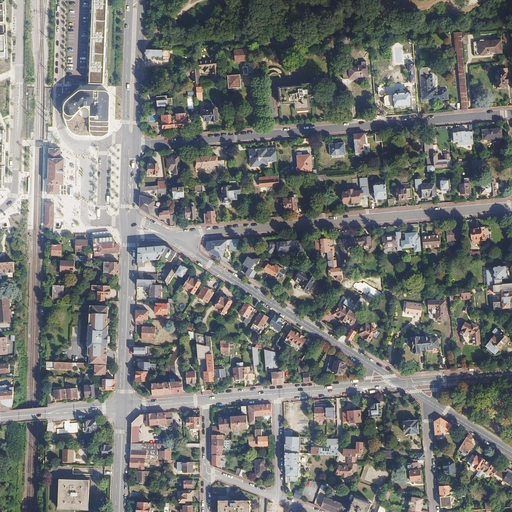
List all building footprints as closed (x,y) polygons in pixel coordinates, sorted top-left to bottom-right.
[(107,0),(93,0),(90,84),(104,84),(107,0)] [(500,40),(478,41),(479,54),(490,53),(490,51),(493,51),(493,53),(500,53),(500,40)] [(462,48),(457,48),(461,95),(466,94),(462,48)] [(155,50),(146,49),(146,57),(154,58),(163,58),(164,51),(155,50)] [(251,49),(235,50),(235,61),(247,61),(247,54),(251,53),(251,49)] [(212,61),(199,62),(199,69),(206,69),(206,72),(210,72),(210,69),(212,69),(213,82),(218,82),(217,61),(214,61),(212,61)] [(361,66),(349,67),(350,79),(368,77),(367,61),(361,62),(361,66)] [(254,66),(243,67),(243,75),(254,74),(254,66)] [(420,77),(421,77),(423,101),(427,100),(427,99),(431,99),(435,98),(436,101),(448,100),(447,91),(445,91),(445,90),(441,90),(441,91),(437,92),(437,91),(436,89),(432,90),(431,76),(428,76),(427,68),(421,69),(419,71),(420,77)] [(240,75),(228,76),(229,87),(241,87),(240,75)] [(502,80),(496,80),(497,90),(507,89),(507,83),(508,83),(508,75),(501,76),(502,80)] [(303,87),(281,89),(282,103),(296,102),(297,110),(310,109),(309,96),(318,95),(317,83),(303,84),(303,87)] [(107,91),(105,90),(104,90),(82,90),(79,92),(75,95),(68,100),(66,103),(64,107),(64,112),(64,115),(64,118),(65,120),(65,122),(67,127),(68,129),(69,131),(71,133),(74,134),(77,136),(93,136),(102,137),(104,136),(107,134),(109,133),(110,130),(111,97),(110,95),(109,93),(107,91)] [(386,96),(385,98),(385,106),(387,107),(394,107),(394,108),(400,107),(402,109),(404,109),(407,106),(412,106),(411,93),(393,95),(393,96),(386,96)] [(210,110),(204,110),(205,120),(211,120),(218,120),(217,109),(210,109),(210,110)] [(177,116),(174,117),(175,127),(187,126),(186,114),(177,115),(177,116)] [(171,115),(162,116),(163,128),(175,127),(174,117),(171,117),(171,115)] [(501,129),(483,130),(484,140),(502,139),(501,129)] [(456,134),(450,134),(451,142),(457,142),(457,143),(466,142),(466,141),(473,140),(473,138),(472,132),(465,133),(465,132),(456,133),(456,134)] [(365,133),(354,134),(355,154),(356,156),(362,155),(361,144),(366,144),(365,133)] [(432,134),(425,135),(427,153),(433,153),(432,134)] [(344,143),(329,145),(330,156),(345,155),(344,143)] [(254,154),(250,154),(251,159),(252,168),(260,167),(266,166),(265,162),(268,162),(277,161),(276,148),(253,150),(254,154)] [(49,149),(48,194),(54,194),(59,194),(60,185),(64,185),(64,159),(60,159),(61,149),(52,149),(49,149)] [(310,149),(297,150),(299,173),(312,171),(310,149)] [(434,160),(434,165),(435,168),(450,167),(449,155),(445,155),(446,162),(438,163),(437,154),(433,154),(434,160)] [(201,158),(196,158),(196,168),(202,167),(202,169),(214,167),(213,166),(219,166),(219,168),(226,168),(225,160),(218,161),(218,156),(213,157),(212,156),(208,156),(205,156),(201,157),(201,158)] [(174,160),(167,160),(168,171),(174,170),(174,176),(180,175),(179,157),(174,157),(174,160)] [(474,161),(472,161),(472,168),(483,167),(483,160),(474,161)] [(159,165),(149,165),(149,174),(159,175),(159,165)] [(279,176),(253,178),(254,182),(254,188),(279,186),(279,185),(279,180),(279,176)] [(349,193),(344,193),(345,204),(360,204),(360,198),(369,197),(369,193),(368,178),(360,179),(361,189),(362,189),(362,192),(354,193),(354,191),(349,191),(349,193)] [(416,188),(419,188),(419,197),(425,197),(425,196),(430,196),(430,197),(436,196),(435,184),(422,185),(421,179),(415,180),(416,188)] [(460,194),(470,193),(470,184),(469,179),(464,179),(465,184),(460,184),(460,194)] [(449,180),(439,180),(440,190),(450,190),(449,180)] [(230,187),(223,187),(224,194),(222,194),(223,203),(231,202),(231,200),(237,199),(237,194),(240,194),(239,187),(236,187),(236,181),(230,181),(230,187)] [(482,189),(481,190),(481,195),(486,194),(486,193),(491,193),(491,196),(497,195),(496,182),(489,183),(481,184),(482,189)] [(374,193),(369,193),(369,197),(370,207),(375,206),(374,200),(387,199),(386,185),(373,186),(374,193)] [(167,189),(168,193),(168,196),(173,196),(173,200),(180,199),(180,198),(185,197),(184,187),(167,189)] [(406,189),(396,190),(397,200),(402,200),(402,199),(407,199),(406,189)] [(144,197),(140,196),(140,209),(158,220),(158,213),(157,213),(158,209),(153,207),(156,199),(144,195),(144,197)] [(296,198),(284,199),(285,209),(291,209),(291,210),(297,210),(296,198)] [(188,208),(186,208),(187,219),(189,219),(189,221),(195,220),(193,206),(188,206),(188,208)] [(209,208),(204,209),(205,223),(215,222),(214,211),(209,211),(209,208)] [(479,229),(471,230),(472,240),(474,240),(474,242),(480,242),(479,240),(480,240),(480,241),(486,241),(487,239),(486,229),(485,228),(479,228),(479,229)] [(462,229),(446,230),(447,241),(462,240),(462,229)] [(109,231),(93,233),(95,255),(101,255),(100,254),(119,252),(120,247),(113,237),(110,237),(109,231)] [(406,241),(401,242),(402,248),(415,247),(415,252),(421,251),(419,233),(406,234),(406,241)] [(440,235),(423,236),(424,248),(441,246),(440,235)] [(347,240),(340,241),(342,259),(346,259),(345,253),(348,253),(349,253),(351,251),(351,249),(356,248),(355,246),(361,246),(361,248),(363,250),(369,250),(369,252),(376,251),(375,238),(371,238),(371,237),(364,237),(355,238),(355,237),(353,236),(351,236),(350,238),(350,239),(347,239),(347,240)] [(396,237),(383,238),(384,248),(397,247),(396,237)] [(239,239),(231,240),(229,247),(237,249),(239,239)] [(332,239),(317,240),(318,249),(323,248),(323,253),(327,253),(326,245),(331,245),(331,243),(333,243),(332,239)] [(87,240),(76,240),(76,251),(81,251),(81,246),(87,246),(87,240)] [(229,240),(207,242),(205,249),(223,260),(227,244),(229,244),(229,240)] [(276,246),(279,246),(279,252),(282,252),(286,255),(289,250),(297,250),(304,254),(307,250),(305,249),(307,246),(301,240),(300,241),(299,242),(298,240),(272,243),(271,245),(271,247),(268,251),(272,254),(276,249),(276,246)] [(58,245),(53,245),(52,255),(62,255),(62,246),(58,246),(58,245)] [(165,245),(138,248),(138,267),(144,266),(144,261),(158,260),(160,256),(166,247),(165,245)] [(176,253),(166,247),(160,256),(170,262),(176,253)] [(253,271),(256,267),(261,258),(252,259),(247,256),(242,265),(249,269),(253,271)] [(336,265),(329,265),(330,274),(332,274),(332,276),(342,282),(343,279),(342,260),(337,260),(338,267),(336,267),(336,265)] [(14,262),(0,263),(0,271),(6,271),(6,273),(15,272),(14,262)] [(119,263),(110,262),(110,273),(119,274),(119,263)] [(274,268),(268,265),(264,271),(272,276),(272,274),(276,277),(276,276),(284,264),(277,263),(274,268)] [(286,265),(284,264),(276,276),(281,279),(286,270),(284,269),(286,267),(285,267),(286,265)] [(183,267),(180,265),(175,274),(183,278),(188,269),(184,266),(183,267)] [(256,267),(253,271),(250,277),(253,279),(259,269),(256,267)] [(494,270),(487,271),(488,286),(503,284),(502,279),(507,278),(507,272),(508,270),(507,268),(506,267),(494,267),(494,270)] [(298,277),(299,277),(296,283),(303,287),(303,288),(309,291),(316,279),(310,276),(301,271),(298,277)] [(173,276),(169,274),(165,281),(167,286),(173,276)] [(196,281),(190,277),(184,287),(194,294),(201,283),(200,283),(201,282),(198,279),(197,280),(196,280),(196,281)] [(511,283),(503,284),(488,286),(489,294),(493,294),(494,310),(504,309),(504,308),(508,308),(508,309),(510,309),(511,310),(511,309),(511,283)] [(109,295),(110,286),(106,286),(99,286),(92,285),(92,290),(98,290),(98,300),(105,300),(105,294),(109,295)] [(64,286),(54,286),(53,299),(63,299),(64,286)] [(151,291),(150,290),(150,298),(161,298),(161,286),(152,286),(151,291)] [(214,293),(205,287),(199,296),(208,302),(214,293)] [(362,290),(362,294),(355,305),(359,307),(358,309),(359,311),(359,310),(361,307),(370,312),(384,289),(362,290)] [(222,298),(215,308),(225,314),(232,303),(227,300),(228,298),(224,295),(222,298)] [(0,320),(1,323),(12,322),(10,297),(0,297),(0,320)] [(335,311),(332,313),(332,315),(333,316),(336,316),(346,322),(346,321),(349,323),(350,320),(354,323),(358,316),(356,315),(359,311),(358,309),(359,307),(355,305),(346,300),(343,305),(339,306),(336,311),(335,311)] [(423,305),(407,303),(405,314),(415,315),(415,316),(421,316),(423,305)] [(157,307),(156,307),(156,315),(162,315),(162,317),(164,317),(164,315),(168,315),(168,308),(170,308),(170,304),(168,304),(167,305),(157,305),(157,307)] [(256,310),(245,304),(240,313),(250,319),(256,310)] [(427,312),(431,312),(432,318),(436,318),(436,324),(446,324),(445,309),(440,309),(440,304),(427,305),(427,312)] [(107,326),(108,306),(93,306),(90,305),(89,314),(89,321),(90,322),(90,327),(89,327),(88,345),(90,345),(90,349),(88,349),(88,356),(89,356),(89,364),(106,364),(107,343),(108,343),(109,336),(108,336),(108,326),(107,326)] [(136,310),(136,319),(149,320),(150,310),(136,310)] [(272,320),(260,312),(253,323),(262,329),(265,323),(269,325),(272,320)] [(275,315),(272,320),(269,325),(275,328),(274,329),(279,332),(283,325),(281,323),(283,320),(275,315)] [(462,327),(464,328),(461,332),(466,337),(469,333),(472,335),(473,345),(481,345),(479,330),(478,329),(479,327),(474,322),(472,324),(467,320),(462,327)] [(361,331),(362,331),(360,334),(363,336),(363,337),(370,341),(377,330),(366,324),(364,328),(363,327),(361,331)] [(156,328),(143,327),(142,340),(156,340),(156,328)] [(493,336),(494,337),(486,347),(495,355),(499,350),(500,350),(509,339),(502,333),(502,334),(496,329),(493,332),(495,334),(493,336)] [(346,337),(352,341),(357,333),(352,330),(346,337)] [(295,332),(292,331),(287,338),(302,347),(306,340),(303,338),(304,337),(295,331),(295,332)] [(192,332),(188,332),(189,340),(196,340),(196,333),(192,332)] [(196,333),(196,340),(198,359),(207,358),(213,358),(211,337),(196,333)] [(419,337),(413,338),(414,352),(421,352),(421,351),(424,350),(422,338),(419,338),(419,337)] [(431,337),(422,338),(424,350),(432,350),(432,348),(439,347),(438,339),(431,339),(431,337)] [(177,348),(168,360),(169,369),(169,373),(170,380),(173,380),(173,377),(176,377),(175,362),(179,357),(183,356),(182,341),(177,348)] [(225,341),(218,341),(220,355),(226,354),(226,353),(230,352),(229,349),(229,343),(225,343),(225,341)] [(267,345),(258,343),(254,348),(257,348),(265,350),(270,352),(274,345),(268,344),(267,345)] [(145,347),(135,347),(135,356),(145,356),(145,347)] [(270,352),(265,350),(266,371),(270,370),(270,372),(272,372),(272,373),(275,372),(275,369),(279,369),(278,353),(274,353),(270,352)] [(330,363),(329,363),(327,372),(333,374),(333,372),(343,374),(346,364),(343,363),(343,361),(338,358),(332,357),(330,363)] [(213,358),(207,358),(208,372),(203,372),(204,382),(215,381),(213,362),(213,358)] [(150,363),(140,362),(139,370),(150,371),(150,363)] [(9,364),(1,365),(1,373),(10,373),(9,364)] [(106,366),(95,366),(95,375),(106,375),(106,366)] [(224,367),(215,368),(216,378),(225,377),(224,367)] [(252,367),(244,368),(245,379),(245,380),(255,380),(255,375),(253,375),(252,367)] [(244,368),(234,368),(235,379),(245,379),(244,368)] [(148,373),(137,372),(137,383),(148,382),(148,373)] [(195,372),(187,373),(188,382),(192,381),(192,383),(196,382),(195,372)] [(275,372),(272,373),(273,385),(284,384),(283,372),(275,372)] [(102,383),(104,383),(104,389),(115,389),(115,379),(102,379),(102,383)] [(182,382),(170,383),(171,394),(183,393),(182,382)] [(160,384),(152,384),(153,395),(171,394),(170,383),(163,384),(160,385),(160,384)] [(10,385),(0,386),(0,399),(1,399),(1,403),(3,406),(5,407),(12,407),(13,404),(14,387),(10,387),(10,385)] [(94,385),(85,386),(86,398),(95,397),(94,385)] [(66,389),(55,390),(56,400),(67,399),(66,389)] [(77,389),(66,389),(67,399),(77,398),(77,389)] [(372,407),(369,407),(370,417),(382,416),(381,403),(375,403),(375,404),(372,404),(372,407)] [(272,404),(254,405),(255,416),(272,416),(272,404)] [(314,408),(315,411),(315,419),(326,419),(326,418),(326,407),(314,408)] [(334,407),(326,407),(326,418),(335,418),(334,407)] [(361,410),(349,411),(350,423),(362,422),(361,410)] [(166,413),(158,414),(159,425),(167,424),(166,413)] [(140,415),(132,424),(131,459),(139,459),(160,460),(160,452),(161,452),(160,444),(159,425),(158,414),(147,414),(148,419),(144,420),(143,415),(140,415)] [(231,417),(219,418),(220,431),(221,431),(232,430),(248,429),(247,416),(231,417)] [(200,418),(187,418),(187,426),(190,426),(190,429),(200,429),(200,418)] [(436,420),(434,421),(435,435),(442,435),(442,432),(449,432),(453,425),(441,418),(436,420)] [(84,427),(84,432),(88,431),(88,432),(93,432),(93,430),(96,430),(95,427),(97,427),(96,421),(84,422),(84,427)] [(418,421),(404,422),(406,434),(419,433),(418,421)] [(218,427),(213,427),(213,440),(223,440),(233,440),(233,436),(225,436),(225,439),(222,439),(222,435),(221,435),(221,431),(220,431),(218,431),(218,427)] [(289,435),(285,435),(285,466),(298,467),(299,454),(305,454),(311,454),(311,447),(311,438),(289,436),(289,435)] [(473,437),(469,435),(460,449),(468,454),(473,446),(469,443),(473,437)] [(268,437),(259,438),(259,446),(268,446),(268,437)] [(357,450),(344,450),(344,456),(349,456),(357,457),(357,454),(363,454),(363,442),(357,442),(357,450)] [(221,445),(212,445),(212,455),(221,456),(221,445)] [(112,447),(100,447),(99,455),(107,455),(107,457),(109,457),(109,454),(111,454),(111,453),(112,453),(112,447)] [(331,449),(311,447),(311,454),(339,456),(339,452),(331,451),(331,449)] [(74,450),(64,450),(63,462),(73,463),(74,450)] [(221,456),(212,455),(212,465),(217,465),(217,467),(225,467),(225,461),(221,461),(221,456)] [(472,455),(471,456),(468,462),(467,463),(479,470),(480,468),(485,461),(480,458),(480,459),(476,457),(476,458),(472,455)] [(341,466),(339,465),(336,474),(339,475),(342,475),(343,478),(346,478),(348,476),(351,477),(353,475),(354,475),(354,474),(358,471),(358,464),(356,464),(357,457),(349,456),(349,464),(350,464),(350,467),(341,466)] [(139,459),(131,459),(130,467),(139,467),(139,463),(139,459)] [(265,461),(256,460),(256,476),(265,476),(265,461)] [(489,463),(485,461),(480,468),(489,474),(495,465),(490,462),(489,463)] [(184,463),(183,463),(183,473),(193,473),(193,462),(192,462),(184,463)] [(419,463),(408,464),(409,472),(411,472),(411,482),(422,481),(421,470),(419,470),(419,463)] [(455,463),(444,463),(444,470),(445,469),(445,474),(456,473),(455,463)] [(361,478),(365,480),(371,466),(366,464),(361,478)] [(286,476),(290,476),(290,481),(292,481),(292,484),(297,484),(297,482),(298,482),(298,467),(285,466),(286,476)] [(503,481),(511,486),(511,474),(511,475),(511,474),(511,471),(509,470),(508,473),(499,467),(495,474),(504,480),(503,481)] [(150,472),(138,472),(138,483),(141,483),(141,484),(148,485),(148,481),(147,481),(148,476),(149,476),(150,472)] [(188,478),(181,478),(181,485),(183,485),(183,489),(193,489),(193,485),(194,485),(194,481),(188,481),(188,478)] [(63,485),(61,485),(60,505),(62,505),(62,508),(86,509),(86,505),(88,506),(89,486),(87,486),(87,482),(63,481),(63,485)] [(440,487),(440,492),(441,496),(451,495),(455,495),(454,492),(450,493),(449,486),(440,487)] [(323,492),(320,490),(314,505),(321,507),(325,497),(327,493),(323,492)] [(182,495),(184,495),(184,501),(192,501),(192,496),(193,496),(193,491),(182,491),(182,495)] [(303,493),(297,491),(295,497),(301,500),(303,493)] [(451,495),(441,496),(441,507),(452,506),(451,495)] [(325,497),(321,507),(333,511),(343,511),(346,505),(325,497)] [(368,511),(372,504),(354,497),(348,511),(351,511),(368,511)] [(410,502),(410,503),(410,504),(411,505),(410,509),(421,511),(422,507),(423,507),(424,503),(423,502),(423,500),(412,498),(411,501),(410,501),(410,502)] [(251,501),(220,501),(219,511),(250,511),(251,506),(252,506),(252,504),(251,504),(251,501)] [(139,507),(138,507),(137,511),(150,511),(151,503),(139,502),(139,507)]
